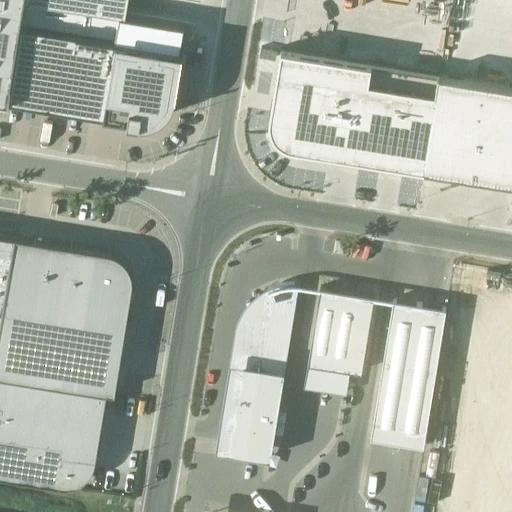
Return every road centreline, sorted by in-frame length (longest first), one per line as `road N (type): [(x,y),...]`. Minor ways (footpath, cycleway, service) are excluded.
road 1 (unclassified): [(210,196),(157,511)]
road 2 (unclassified): [(210,196),(511,246)]
road 3 (unclassified): [(0,160),(210,196)]
road 4 (unclassified): [(242,0),(210,196)]
